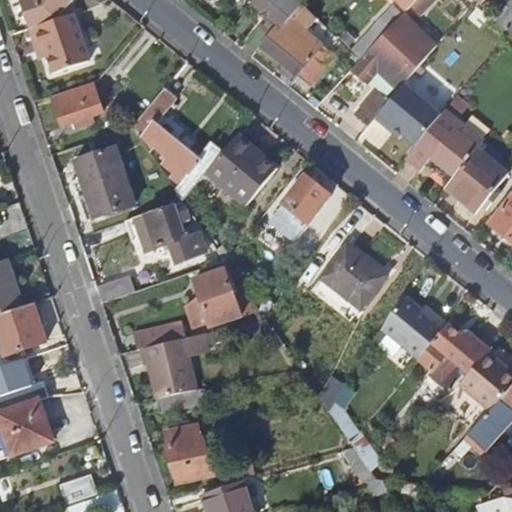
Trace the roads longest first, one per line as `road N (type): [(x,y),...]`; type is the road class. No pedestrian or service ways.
road 1 (unclassified): [(511,299),(145,0)]
road 2 (unclassified): [(0,72),(149,511)]
